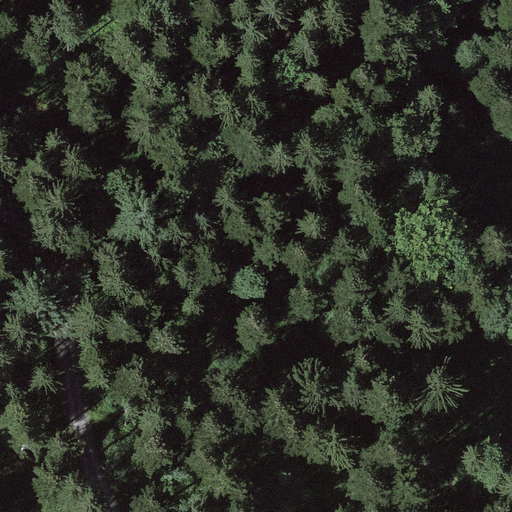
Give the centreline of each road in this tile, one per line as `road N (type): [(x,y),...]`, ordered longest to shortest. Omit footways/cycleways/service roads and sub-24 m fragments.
road 1 (track): [(511,329),(475,321),(214,152),(132,118),(0,101)]
road 2 (track): [(0,203),(53,272),(80,446),(106,511)]
